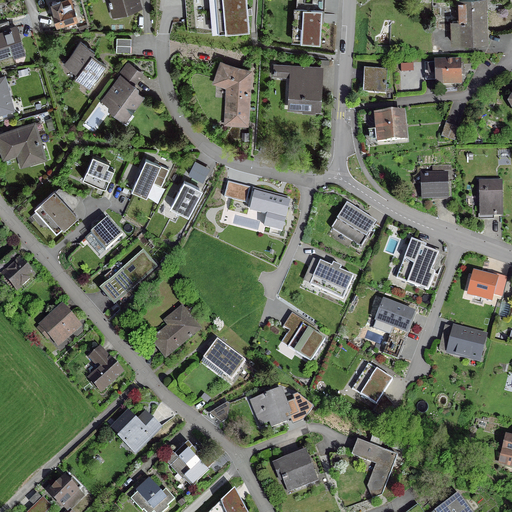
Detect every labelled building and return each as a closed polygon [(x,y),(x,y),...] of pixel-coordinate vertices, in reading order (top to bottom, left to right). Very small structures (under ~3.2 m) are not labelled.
[(65,0),(60,2),(60,1),(51,4),(57,25),(75,20),(68,0),(65,0)] [(113,16),(139,8),(136,0),(108,0),(109,1),(108,2),(109,7),(111,7),(113,16)] [(246,0),(217,0),(221,31),(249,29),(246,0)] [(464,0),(458,0),(458,21),(451,22),(452,44),(486,43),(486,33),(484,33),(482,0),(464,0)] [(318,44),(321,11),(293,9),(291,42),(318,44)] [(0,23),(0,56),(22,50),(15,27),(9,29),(7,21),(0,23)] [(90,56),(93,52),(79,42),(65,62),(70,66),(69,68),(77,74),(90,56)] [(90,85),(104,66),(90,56),(77,74),(74,78),(82,84),(84,81),(90,85)] [(462,64),(458,64),(458,62),(424,63),(424,78),(435,78),(436,84),(459,83),(459,74),(462,74),(462,64)] [(133,86),(132,85),(140,74),(127,64),(118,76),(122,79),(106,100),(116,107),(113,110),(125,119),(141,98),(135,93),(135,88),(133,87),(133,86)] [(226,122),(244,123),(247,73),(221,64),(215,82),(228,86),(226,122)] [(296,110),(320,111),(322,68),(272,66),(272,70),(273,70),(273,77),(291,78),(290,103),(296,103),(296,110)] [(362,91),(361,93),(385,94),(386,70),(363,69),(362,84),(361,84),(360,91),(362,91)] [(0,113),(11,110),(3,77),(0,77),(0,113)] [(376,142),(404,139),(401,114),(374,117),(376,142)] [(458,128),(444,124),(440,137),(453,142),(458,128)] [(29,162),(43,158),(33,125),(25,127),(25,130),(22,131),(21,129),(0,134),(0,145),(3,157),(25,150),(29,162)] [(108,163),(92,156),(81,179),(104,189),(113,170),(106,168),(108,163)] [(145,159),(130,191),(145,197),(152,183),(160,187),(168,169),(145,159)] [(424,198),(447,197),(446,175),(423,175),(424,198)] [(183,180),(169,207),(187,217),(201,190),(183,180)] [(480,214),(487,214),(487,216),(500,215),(500,182),(479,183),(480,214)] [(53,192),(33,209),(55,234),(75,217),(59,199),(67,192),(58,188),(53,192)] [(283,230),(290,198),(256,191),(252,210),(270,214),(267,227),(283,230)] [(346,204),(330,229),(360,248),(376,223),(346,204)] [(121,236),(106,219),(90,234),(104,251),(121,236)] [(410,240),(395,279),(427,291),(434,273),(430,272),(437,254),(424,249),(425,246),(410,240)] [(155,266),(142,252),(100,290),(113,304),(155,266)] [(10,285),(15,291),(32,276),(13,254),(0,265),(0,274),(2,277),(0,278),(0,282),(6,289),(10,285)] [(319,262),(312,259),(309,266),(315,269),(309,284),(342,299),(352,277),(339,271),(340,267),(332,264),(331,267),(319,262)] [(496,279),(475,273),(470,296),(491,301),(492,295),(501,297),(502,293),(493,291),(496,279)] [(413,312),(383,301),(375,321),(405,332),(413,312)] [(199,329),(181,307),(170,316),(174,321),(159,333),(158,332),(156,334),(156,335),(150,340),(164,358),(178,347),(176,345),(182,340),(183,342),(199,329)] [(64,339),(78,327),(61,308),(43,324),(49,331),(47,333),(56,342),(62,337),(64,339)] [(299,329),(286,321),(282,327),(295,335),(287,347),(309,362),(324,339),(301,325),(299,329)] [(484,336),(453,328),(447,352),(478,360),(484,336)] [(230,379),(244,361),(216,340),(210,348),(213,350),(205,361),(230,379)] [(88,379),(100,391),(121,372),(99,349),(89,358),(99,369),(88,379)] [(391,378),(368,363),(353,387),(375,401),(391,378)] [(293,400),(285,403),(280,389),(264,395),(265,397),(264,397),(264,398),(256,401),(259,411),(254,413),(259,425),(268,422),(271,427),(285,421),(283,415),(286,413),(288,417),(298,413),(293,400)] [(129,441),(138,449),(159,428),(148,417),(140,426),(127,414),(112,429),(119,435),(116,437),(118,439),(120,437),(125,442),(124,443),(124,444),(129,441)] [(511,463),(511,438),(506,437),(503,451),(507,452),(504,462),(511,463)] [(183,476),(191,485),(207,471),(206,469),(213,463),(204,453),(196,460),(194,458),(195,457),(196,455),(196,453),(195,452),(187,443),(185,445),(184,444),(182,445),(181,446),(180,449),(174,455),(177,459),(171,464),(178,472),(180,471),(184,476),(183,476)] [(374,475),(371,474),(366,487),(371,499),(381,495),(396,456),(370,446),(369,449),(355,444),(351,455),(369,462),(370,461),(378,464),(374,475)] [(287,492),(316,481),(304,450),(272,463),(279,480),(282,479),(287,492)] [(336,453),(329,454),(331,468),(338,467),(336,453)] [(63,505),(62,504),(79,487),(71,479),(68,482),(63,478),(47,493),(61,506),(61,505),(62,506),(63,505)] [(162,511),(168,507),(166,505),(174,499),(165,489),(161,493),(148,479),(135,491),(141,498),(134,504),(141,511),(142,510),(144,511),(162,511)] [(221,500),(226,511),(245,511),(233,489),(221,500)] [(434,511),(470,511),(457,494),(433,511),(434,511)] [(45,511),(51,507),(42,498),(27,511),(45,511)]
